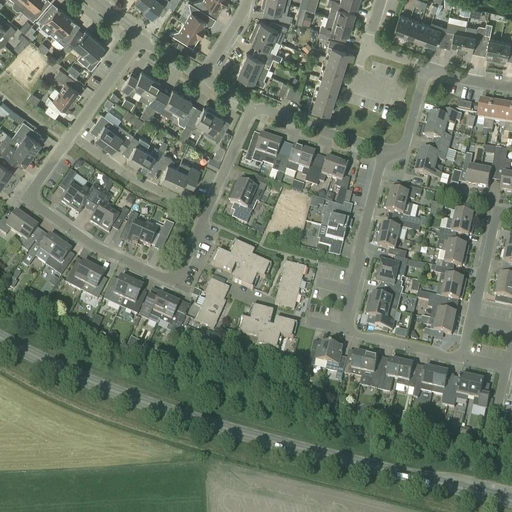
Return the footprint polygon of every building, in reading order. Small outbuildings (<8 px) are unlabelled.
[(20,11),(28,0),(10,0),(13,2),(12,4),(12,8),(16,11),(20,11)] [(28,0),(20,11),(32,21),(35,18),(36,19),(50,2),(48,0),(28,0)] [(150,0),(135,0),(134,2),(143,9),(142,10),(143,11),(150,0)] [(163,0),(162,2),(158,0),(150,0),(143,11),(152,18),(156,12),(162,16),(172,2),(168,0),(163,0)] [(221,10),(226,2),(223,0),(202,0),(193,3),(207,12),(210,6),(218,11),(219,9),(221,10)] [(286,15),(289,4),(272,0),(261,0),(260,7),(263,9),(275,12),(274,19),(290,23),(292,16),(286,15)] [(346,4),(339,2),(333,0),(327,0),(326,5),(330,6),(327,16),(351,23),(355,12),(344,9),(346,4)] [(433,0),(433,1),(434,2),(431,12),(439,15),(442,8),(440,7),(441,4),(442,0),(433,0)] [(49,34),(66,14),(57,7),(52,3),(39,19),(43,23),(40,27),(48,35),(49,34)] [(190,12),(184,21),(202,32),(205,27),(204,26),(206,23),(202,20),(206,13),(188,3),(190,12)] [(468,17),(470,8),(462,6),(459,14),(468,17)] [(63,46),(71,37),(65,32),(74,21),(66,14),(49,34),(63,46)] [(0,41),(4,45),(7,39),(16,30),(0,15),(0,41)] [(308,27),(311,17),(304,15),(302,25),(308,27)] [(348,34),(351,23),(327,16),(324,27),(321,26),(319,31),(335,37),(337,31),(348,34)] [(403,38),(410,19),(399,16),(394,31),(399,33),(398,36),(403,38)] [(414,38),(420,23),(410,19),(403,38),(407,39),(408,36),(414,38)] [(199,38),(202,32),(184,21),(179,31),(170,33),(169,33),(169,34),(186,44),(190,39),(193,41),(197,36),(199,38)] [(252,31),(273,40),(280,43),(287,28),(271,21),(269,25),(260,21),(259,23),(256,23),(252,31)] [(423,45),(430,27),(420,23),(414,38),(420,41),(419,44),(423,45)] [(461,51),(467,27),(448,23),(446,32),(445,38),(450,39),(450,37),(453,37),(451,49),(461,51)] [(496,62),(500,42),(489,40),(492,25),(486,23),(485,27),(481,48),(487,49),(485,57),(487,57),(486,59),(488,60),(496,62)] [(481,48),(485,27),(479,26),(478,27),(477,29),(467,27),(461,51),(472,54),(474,46),(481,48)] [(31,27),(25,34),(29,37),(32,33),(35,30),(31,27)] [(446,32),(430,27),(423,45),(427,47),(428,43),(435,46),(438,38),(444,40),(445,38),(446,32)] [(72,45),(82,53),(94,38),(85,30),(83,32),(78,28),(71,37),(63,46),(63,47),(67,51),(72,45)] [(260,54),(273,59),(279,62),(282,57),(273,53),(274,51),(272,46),(270,46),(273,40),(252,31),(249,39),(251,42),(251,43),(263,48),(260,54)] [(21,34),(18,37),(21,40),(19,42),(23,46),(28,41),(21,34)] [(95,56),(103,46),(94,38),(82,53),(77,58),(90,70),(99,60),(95,56)] [(511,53),(511,38),(511,44),(500,42),(496,62),(504,64),(506,63),(506,61),(507,61),(509,52),(511,53)] [(327,57),(342,62),(343,58),(351,60),(353,54),(342,50),(343,45),(329,40),(328,45),(330,46),(327,57)] [(42,43),(38,48),(45,54),(49,49),(42,43)] [(273,59),(260,54),(259,58),(246,53),(241,64),(266,75),(273,59)] [(339,72),(342,62),(327,57),(324,67),(339,72)] [(71,61),(65,66),(69,71),(75,67),(71,61)] [(263,80),(266,75),(241,64),(236,75),(253,82),(253,83),(263,87),(265,81),(263,80)] [(336,82),(339,72),(324,67),(321,78),(336,82)] [(59,91),(73,102),(80,92),(74,88),(78,83),(59,69),(54,77),(64,84),(59,91)] [(138,99),(150,77),(141,72),(134,82),(127,78),(121,89),(138,99)] [(154,94),(157,88),(160,83),(150,77),(138,99),(143,102),(147,104),(147,105),(153,109),(160,97),(154,94)] [(332,93),(336,82),(321,78),(317,88),(332,93)] [(296,88),(291,99),(297,102),(302,91),(296,88)] [(329,103),(332,93),(317,88),(314,98),(329,103)] [(173,110),(182,95),(172,89),(169,95),(166,101),(160,97),(153,109),(169,117),(173,110)] [(73,102),(59,91),(52,100),(49,98),(45,103),(49,105),(44,111),(54,118),(58,112),(55,110),(59,105),(67,111),(73,102)] [(185,126),(190,117),(184,113),(191,100),(189,99),(190,97),(184,93),(183,95),(182,95),(173,110),(179,113),(178,115),(178,124),(184,128),(185,126)] [(113,102),(107,98),(103,104),(109,108),(113,102)] [(326,113),(329,103),(314,98),(311,109),(329,114),(326,113)] [(470,111),(472,105),(460,102),(458,109),(470,111)] [(488,130),(493,104),(482,102),(479,120),(484,121),(483,129),(488,130)] [(0,128),(2,130),(16,115),(2,103),(0,104),(0,128)] [(500,123),(503,106),(493,104),(488,130),(493,131),(494,122),(500,123)] [(509,134),(511,117),(511,107),(503,106),(500,123),(506,124),(504,133),(509,134)] [(204,128),(214,110),(208,107),(206,107),(205,108),(203,107),(196,120),(190,117),(185,126),(192,130),(198,127),(199,125),(204,128)] [(123,116),(138,127),(143,120),(128,109),(123,116)] [(214,110),(204,128),(209,131),(207,135),(219,142),(225,131),(218,127),(223,118),(220,117),(221,116),(220,113),(214,110)] [(428,126),(453,133),(454,127),(455,127),(458,115),(445,112),(444,118),(431,115),(430,116),(428,115),(425,124),(428,125),(428,126)] [(113,131),(117,125),(111,122),(101,114),(94,124),(101,129),(94,138),(103,145),(113,131)] [(11,138),(33,153),(40,143),(29,135),(33,129),(23,122),(11,138)] [(126,146),(132,136),(133,135),(117,124),(117,125),(113,131),(103,145),(112,151),(119,141),(126,145),(125,146),(126,146)] [(425,136),(425,138),(437,141),(436,147),(448,151),(453,133),(446,131),(428,126),(427,127),(425,126),(422,135),(425,136)] [(26,163),(33,153),(11,138),(7,134),(0,144),(0,153),(10,160),(14,163),(18,157),(26,163)] [(262,164),(271,139),(260,135),(256,147),(250,145),(244,162),(251,164),(251,162),(262,166),(262,164)] [(136,166),(145,151),(139,147),(142,142),(132,136),(126,146),(132,150),(126,160),(127,164),(132,167),(135,165),(136,166)] [(277,173),(283,157),(277,155),(281,143),(271,139),(262,164),(273,167),(271,171),(277,173)] [(163,154),(165,148),(156,142),(152,148),(153,149),(150,154),(145,151),(136,166),(145,171),(150,163),(157,167),(163,154)] [(289,159),(283,157),(277,173),(284,175),(285,171),(296,174),(298,167),(304,151),(293,147),(289,159)] [(444,163),(448,151),(436,147),(434,154),(421,150),(418,162),(436,167),(438,161),(444,163)] [(498,171),(502,149),(495,148),(492,170),(498,171)] [(511,188),(511,171),(510,171),(510,170),(511,162),(506,161),(508,150),(502,149),(498,171),(504,172),(500,192),(511,193),(511,188)] [(310,185),(316,168),(310,166),(314,154),(304,151),(298,167),(303,169),(301,176),(306,177),(304,182),(310,185)] [(0,176),(5,180),(12,171),(8,168),(12,163),(0,154),(0,176)] [(170,157),(163,154),(157,167),(158,167),(158,166),(165,170),(160,180),(162,185),(169,188),(177,169),(172,167),(174,163),(170,157)] [(477,187),(481,170),(470,167),(472,156),(467,155),(462,171),(468,172),(466,184),(477,187)] [(331,179),(337,162),(326,158),(322,171),(316,168),(310,185),(317,187),(318,182),(323,184),(326,177),(331,179)] [(189,178),(195,181),(200,171),(180,162),(177,169),(169,188),(175,191),(179,189),(180,189),(183,183),(184,183),(187,182),(189,178)] [(337,162),(331,179),(337,181),(334,187),(339,189),(348,166),(337,162)] [(435,173),(436,167),(418,162),(414,174),(440,181),(441,175),(435,173)] [(481,170),(477,187),(488,189),(492,172),(481,170)] [(69,208),(83,189),(73,181),(76,176),(70,171),(63,181),(71,187),(60,202),(69,208)] [(459,185),(462,174),(454,172),(451,183),(459,185)] [(231,192),(251,201),(256,203),(258,203),(266,187),(264,186),(265,183),(254,178),(252,181),(242,176),(239,182),(238,184),(236,183),(234,184),(231,192)] [(95,202),(103,192),(94,186),(89,192),(83,189),(69,208),(78,215),(90,199),(95,202)] [(406,205),(407,200),(414,202),(415,197),(420,198),(421,192),(404,188),(403,193),(391,190),(389,201),(406,205)] [(343,207),(347,191),(340,189),(335,205),(341,207),(343,207)] [(99,228),(111,207),(107,204),(111,198),(103,192),(95,202),(100,205),(90,222),(99,228)] [(249,219),(256,203),(251,201),(231,192),(228,199),(228,201),(230,201),(230,203),(239,207),(237,213),(239,215),(237,221),(247,225),(249,219)] [(442,212),(445,200),(443,199),(438,204),(433,203),(430,217),(436,218),(437,211),(442,212)] [(413,207),(406,205),(389,201),(385,201),(383,209),(387,211),(386,212),(399,215),(399,216),(404,218),(403,224),(420,228),(420,227),(426,228),(427,222),(410,218),(413,207)] [(328,228),(346,233),(347,228),(351,229),(351,228),(350,228),(352,222),(338,218),(341,207),(335,205),(328,203),(327,208),(325,208),(321,226),(328,228)] [(111,207),(99,228),(109,233),(118,219),(123,222),(129,212),(123,208),(120,212),(118,211),(115,215),(109,212),(112,207),(111,207)] [(473,216),(474,215),(456,211),(453,222),(471,226),(471,225),(475,225),(477,218),(473,216)] [(16,235),(26,220),(16,213),(8,224),(3,220),(0,223),(0,232),(5,236),(10,230),(16,235)] [(137,247),(146,226),(146,225),(144,228),(135,224),(137,217),(131,214),(126,226),(132,229),(126,242),(137,247)] [(26,220),(16,235),(21,238),(16,245),(27,253),(35,242),(29,239),(37,228),(26,220)] [(436,235),(455,239),(457,234),(469,237),(469,236),(472,236),(474,228),(471,226),(453,222),(448,221),(447,228),(440,227),(439,232),(436,231),(436,235)] [(146,226),(137,247),(139,243),(150,248),(156,236),(167,241),(173,226),(166,222),(163,229),(155,225),(153,229),(146,226)] [(419,233),(420,228),(403,224),(402,229),(419,233)] [(262,235),(264,230),(254,225),(251,231),(262,235)] [(380,236),(397,241),(400,230),(383,225),(382,226),(379,226),(378,233),(380,235),(380,236)] [(346,233),(328,228),(325,239),(320,238),(319,242),(331,245),(332,241),(343,243),(346,233)] [(446,254),(446,253),(464,257),(464,256),(467,256),(469,249),(466,247),(466,246),(455,244),(455,239),(436,235),(435,239),(438,240),(438,241),(439,241),(436,251),(446,254)] [(50,258),(60,244),(59,243),(59,240),(53,236),(51,238),(49,237),(42,247),(36,244),(28,254),(34,258),(35,258),(45,265),(50,258)] [(395,250),(397,241),(380,236),(377,236),(375,244),(378,245),(377,247),(390,250),(388,256),(395,258),(405,260),(406,253),(395,250)] [(511,240),(508,240),(508,241),(504,242),(503,249),(506,251),(511,252),(511,240)] [(251,258),(254,252),(234,243),(228,256),(217,252),(211,265),(235,276),(232,281),(252,290),(258,277),(265,280),(271,266),(251,258)] [(70,252),(60,244),(50,258),(55,262),(53,272),(60,277),(68,267),(62,263),(70,252)] [(511,252),(506,251),(506,252),(502,252),(500,260),(504,261),(504,262),(511,264),(511,252)] [(464,258),(464,257),(446,253),(446,254),(444,264),(461,268),(461,267),(465,267),(467,259),(464,258)] [(405,261),(405,260),(395,258),(394,264),(382,261),(379,272),(402,278),(404,279),(408,261),(405,261)] [(81,292),(85,285),(93,269),(83,263),(77,274),(71,271),(65,283),(81,292)] [(282,277),(303,282),(306,268),(285,263),(282,277)] [(461,291),(461,290),(465,291),(467,281),(463,281),(463,280),(451,277),(452,271),(442,269),(436,268),(435,274),(441,275),(440,280),(443,281),(442,286),(439,286),(438,287),(461,291)] [(104,274),(93,269),(85,285),(81,292),(97,300),(103,288),(98,285),(104,274)] [(511,270),(503,269),(501,275),(499,286),(511,288),(511,270)] [(15,275),(19,280),(25,276),(22,271),(15,275)] [(0,280),(5,284),(9,279),(0,272),(0,280)] [(401,283),(402,278),(379,272),(377,283),(390,286),(388,293),(401,296),(402,296),(403,289),(401,289),(403,284),(401,283)] [(299,296),(303,282),(282,277),(278,291),(299,296)] [(120,308),(124,300),(131,283),(121,278),(115,289),(109,287),(103,301),(120,308)] [(223,302),(229,289),(211,280),(205,294),(206,295),(207,295),(223,302)] [(142,288),(131,283),(124,300),(120,308),(137,316),(143,302),(137,299),(142,288)] [(511,288),(499,286),(498,287),(495,287),(494,294),(496,295),(496,296),(508,299),(506,305),(511,306),(511,288)] [(459,302),(459,301),(463,302),(465,292),(461,291),(438,287),(436,297),(430,295),(429,302),(446,306),(447,299),(459,302)] [(295,311),(299,296),(278,291),(275,305),(295,311)] [(401,296),(388,293),(386,298),(374,295),(373,296),(372,295),(370,296),(368,306),(397,313),(401,296)] [(158,325),(159,322),(169,300),(159,295),(156,301),(148,298),(140,317),(158,325)] [(226,303),(223,302),(207,295),(206,295),(200,307),(220,316),(226,303)] [(169,300),(159,322),(169,326),(167,331),(171,333),(169,338),(178,342),(182,332),(179,331),(185,316),(176,312),(179,304),(169,300)] [(445,311),(446,306),(429,302),(427,308),(432,309),(430,319),(430,320),(454,325),(456,314),(445,311)] [(394,324),(397,313),(389,311),(368,306),(366,314),(367,316),(369,316),(368,317),(377,319),(375,327),(392,331),(394,324)] [(214,330),(220,316),(200,307),(194,321),(214,330)] [(269,327),(271,319),(273,313),(252,307),(248,321),(241,319),(237,334),(258,339),(256,345),(278,351),(281,337),(292,340),(296,325),(275,320),(273,328),(269,327)] [(420,325),(435,328),(434,332),(451,336),(454,325),(430,320),(430,319),(422,318),(420,325)] [(189,336),(192,329),(187,327),(184,333),(189,336)] [(405,338),(407,331),(397,329),(396,336),(405,338)] [(217,336),(206,332),(202,342),(213,347),(213,346),(216,339),(217,336)] [(326,370),(327,363),(332,344),(327,343),(327,344),(320,343),(318,352),(312,350),(308,366),(314,367),(326,370)] [(337,373),(343,374),(346,362),(347,359),(341,358),(344,348),(337,347),(337,345),(332,344),(327,363),(326,370),(337,373)] [(356,353),(353,364),(346,362),(343,374),(350,376),(352,370),(363,372),(367,352),(359,350),(358,351),(357,353),(356,353)] [(377,390),(382,371),(376,369),(378,358),(376,357),(376,355),(375,354),(367,352),(361,378),(372,380),(372,383),(375,389),(377,390)] [(398,380),(402,363),(391,360),(388,372),(382,371),(377,390),(390,393),(393,379),(398,380)] [(414,390),(417,378),(411,377),(414,365),(412,365),(412,362),(404,360),(402,363),(398,380),(396,386),(414,390)] [(432,394),(437,371),(436,370),(436,367),(428,366),(426,368),(423,379),(417,378),(414,390),(413,398),(418,399),(421,392),(432,394)] [(447,407),(451,389),(452,386),(446,385),(449,373),(447,373),(447,370),(439,368),(437,371),(432,394),(443,396),(443,406),(447,407)] [(468,397),(473,375),(464,373),(462,374),(462,376),(461,376),(458,390),(451,389),(447,407),(454,408),(456,400),(467,402),(468,397)] [(468,397),(474,399),(473,407),(486,410),(489,396),(481,395),(484,381),(483,381),(483,379),(482,378),(473,375),(468,397)] [(371,416),(372,413),(374,406),(369,405),(361,408),(360,413),(371,416)]
